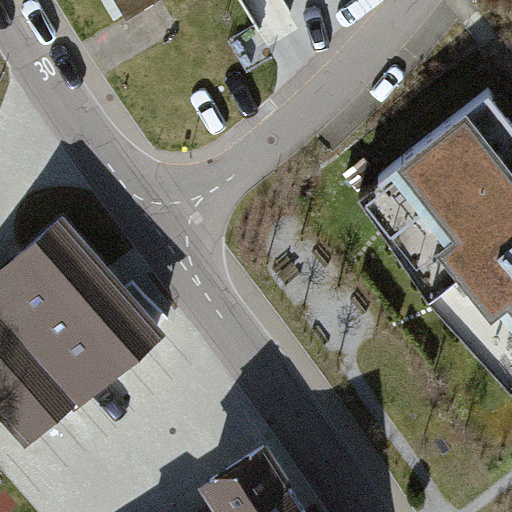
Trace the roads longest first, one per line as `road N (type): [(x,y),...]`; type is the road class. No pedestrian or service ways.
road 1 (residential): [(358,511),(157,229)]
road 2 (residential): [(157,229),(310,109),(413,0)]
road 3 (residential): [(157,229),(0,0)]
